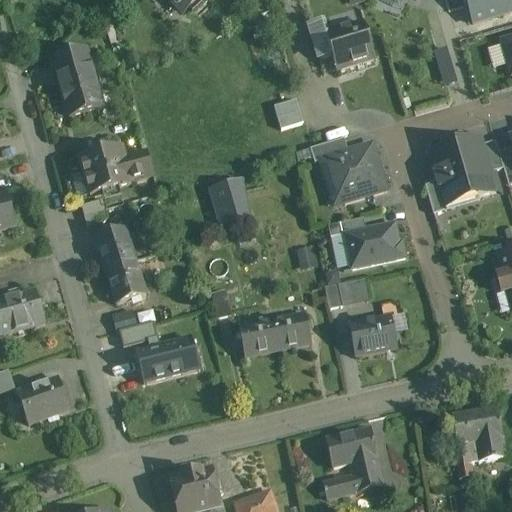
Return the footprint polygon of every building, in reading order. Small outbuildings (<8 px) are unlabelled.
[(168,0),(184,16),(189,12),(193,16),(209,0),(168,0)] [(511,0),(465,0),(473,26),(511,15),(511,0)] [(323,27),(309,31),(319,62),(332,59),(326,39),(327,38),(323,27)] [(327,38),(326,39),(332,59),(337,74),(375,63),(364,27),(327,38)] [(511,40),(502,44),(506,56),(511,77),(511,40)] [(87,51),(53,61),(58,79),(92,69),(87,51)] [(92,69),(58,79),(69,120),(103,111),(92,69)] [(297,103),(275,110),(278,121),(300,115),(297,103)] [(300,115),(278,121),(281,133),(303,126),(300,115)] [(345,142),(311,152),(315,166),(321,165),(321,164),(349,155),(345,142)] [(471,145),(429,157),(437,185),(444,209),(445,209),(478,199),(478,201),(496,196),(491,176),(481,179),(473,152),(471,145)] [(496,145),(473,152),(481,179),(491,176),(504,172),(499,155),(496,145)] [(349,155),(321,164),(321,165),(330,195),(340,192),(345,207),(387,194),(373,148),(349,155)] [(511,150),(499,155),(504,172),(509,189),(511,188),(511,150)] [(122,151),(80,162),(91,199),(132,187),(131,185),(138,183),(131,160),(125,161),(122,151)] [(154,179),(148,156),(131,160),(138,183),(154,179)] [(244,184),(211,194),(221,229),(239,223),(251,220),(244,184)] [(437,185),(425,189),(434,218),(447,214),(445,209),(444,209),(437,185)] [(8,198),(0,200),(0,233),(17,229),(8,198)] [(103,202),(82,209),(85,219),(106,213),(103,202)] [(85,219),(88,230),(102,226),(108,221),(106,213),(85,219)] [(364,222),(329,229),(331,241),(344,238),(366,233),(364,222)] [(366,233),(344,238),(352,273),(406,262),(402,246),(399,246),(395,227),(366,233)] [(125,234),(97,243),(107,276),(135,266),(125,234)] [(313,251),(296,255),(301,274),(318,270),(313,251)] [(511,255),(508,256),(498,259),(503,277),(497,278),(502,296),(508,294),(511,306),(511,255)] [(135,266),(107,276),(118,308),(146,299),(135,266)] [(338,288),(325,291),(330,313),(343,310),(338,288)] [(226,295),(212,298),(218,322),(231,319),(226,295)] [(0,339),(45,328),(36,296),(0,305),(0,339)] [(134,315),(113,320),(117,335),(137,330),(134,315)] [(306,318),(273,325),(279,354),(312,348),(306,318)] [(391,322),(350,330),(356,361),(397,353),(391,322)] [(273,325),(239,331),(245,361),(279,354),(273,325)] [(137,330),(117,335),(120,349),(126,347),(127,354),(142,350),(137,330)] [(191,343),(137,356),(145,387),(199,373),(191,343)] [(9,374),(0,376),(0,398),(16,393),(9,374)] [(18,397),(30,431),(73,416),(61,382),(18,397)] [(499,410),(452,417),(456,445),(460,466),(470,465),(506,459),(499,410)] [(371,430),(325,441),(332,470),(350,466),(377,460),(371,430)] [(470,465),(460,466),(456,445),(452,445),(458,480),(472,478),(470,465)] [(377,460),(350,466),(352,478),(356,496),(384,489),(377,460)] [(221,511),(212,472),(171,482),(178,511),(221,511)] [(352,478),(323,485),(327,503),(356,496),(352,478)] [(275,511),(270,494),(235,505),(237,511),(275,511)]
